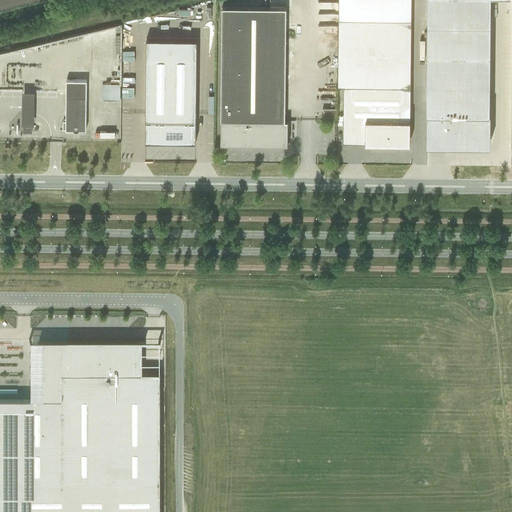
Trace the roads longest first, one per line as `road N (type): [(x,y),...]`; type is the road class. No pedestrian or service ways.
road 1 (unclassified): [(511,190),(0,184)]
road 2 (secondary): [(0,250),(511,255)]
road 3 (secondary): [(511,239),(0,234)]
road 4 (unclassified): [(178,511),(173,311),(158,301),(0,299)]
road 5 (unknown): [(301,187),(301,0)]
road 6 (unknown): [(21,330),(149,332),(158,301)]
